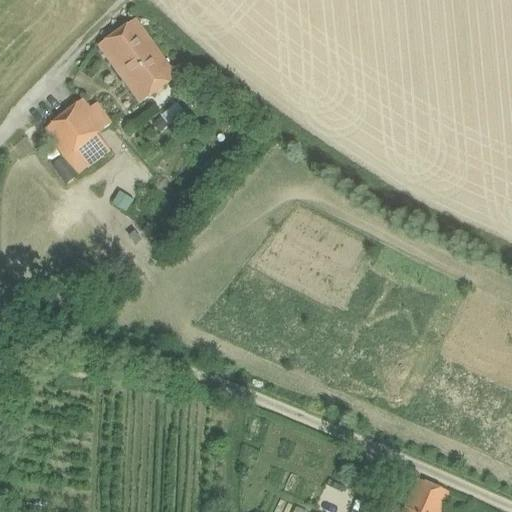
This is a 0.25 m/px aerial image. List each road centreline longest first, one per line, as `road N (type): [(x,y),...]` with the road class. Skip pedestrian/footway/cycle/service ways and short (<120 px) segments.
road 1 (unclassified): [(0,312),(229,387),(511,509)]
road 2 (track): [(128,0),(0,137)]
